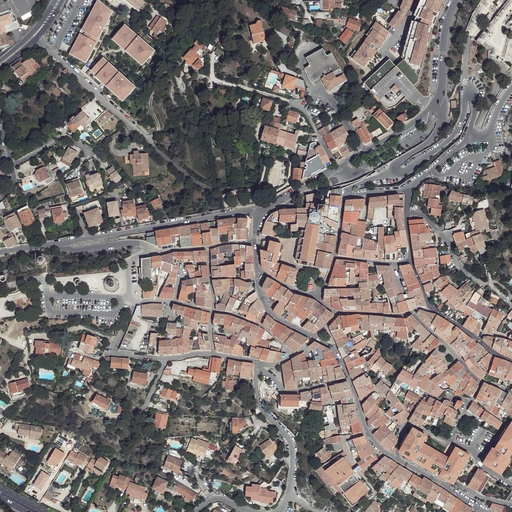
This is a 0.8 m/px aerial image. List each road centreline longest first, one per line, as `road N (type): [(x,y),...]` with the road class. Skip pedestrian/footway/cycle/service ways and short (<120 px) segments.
road 1 (residential): [(36,36),(203,186)]
road 2 (residential): [(262,210),(56,242)]
road 3 (residential): [(336,168),(300,106),(214,80),(212,59)]
road 4 (residential): [(468,137),(475,110),(467,88),(452,136),(403,172),(390,171)]
road 5 (residential): [(411,262),(430,307),(511,361)]
road 6 (residential): [(258,279),(270,312),(332,346),(350,382)]
road 7 (residential): [(289,495),(290,441),(258,403),(256,361)]
road 8 (residential): [(511,304),(469,276),(425,217),(407,210)]
road 9 (residential): [(316,298),(337,314),(410,312),(441,340)]
